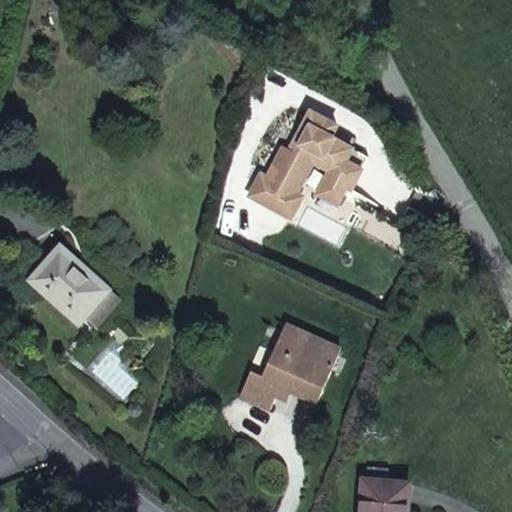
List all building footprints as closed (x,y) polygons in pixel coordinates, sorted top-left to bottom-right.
[(262,171),(250,193),(275,207),(281,195),(286,198),(307,160),(311,159),(312,160),(329,169),(317,192),(337,203),(347,185),(351,187),(368,154),(330,134),(337,122),(309,108),(299,134),(305,137),(296,152),(291,149),(285,145),(268,175),(262,171)] [(305,137),(299,134),(291,149),(296,152),(305,137)] [(281,195),(275,207),(291,216),(303,195),(296,191),(312,160),(311,159),(307,160),(286,198),(281,195)] [(62,248),(32,281),(81,324),(88,317),(110,291),(62,248)] [(122,301),(110,291),(88,317),(99,327),(122,301)] [(342,351),(286,326),(263,377),(251,372),(240,397),(270,411),(277,394),(282,382),(290,385),(288,389),(317,403),(342,351)] [(290,385),(282,382),(277,394),(284,398),(288,389),(290,385)] [(407,511),(410,484),(389,483),(367,481),(364,481),(361,511),(407,511)]
